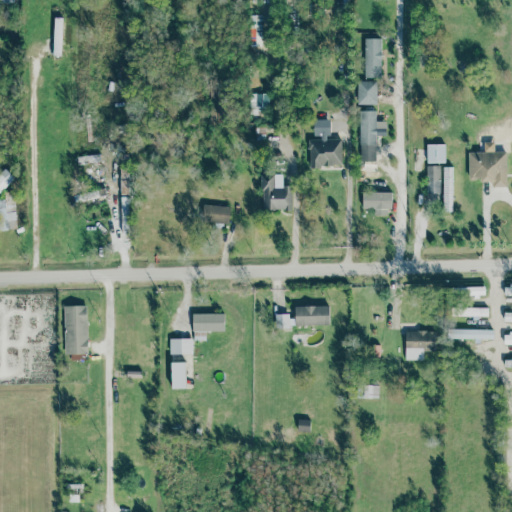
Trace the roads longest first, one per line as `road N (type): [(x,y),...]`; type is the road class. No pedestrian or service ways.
road 1 (residential): [(0,277),(393,267)]
road 2 (residential): [(110,274),(112,511)]
